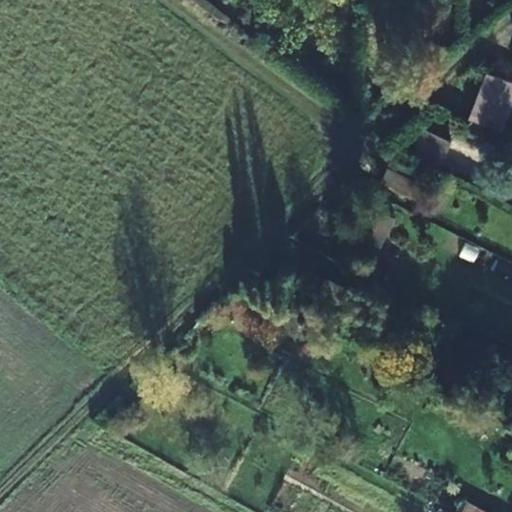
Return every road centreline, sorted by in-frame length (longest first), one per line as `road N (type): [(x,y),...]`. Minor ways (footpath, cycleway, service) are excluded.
road 1 (residential): [(52,436),(361,150),(165,0)]
road 2 (track): [(361,150),(511,19)]
